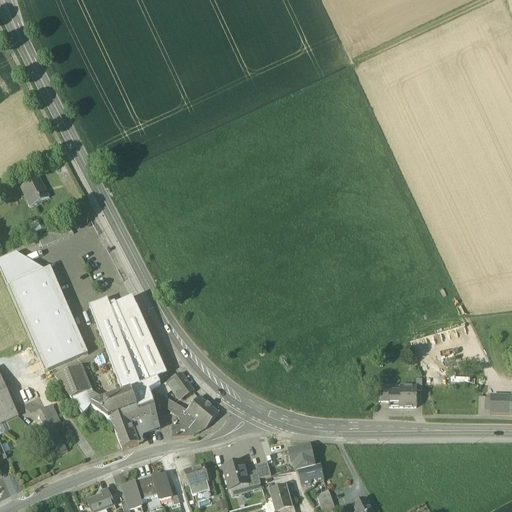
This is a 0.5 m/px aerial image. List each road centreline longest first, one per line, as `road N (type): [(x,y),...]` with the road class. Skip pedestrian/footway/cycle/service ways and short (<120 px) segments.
road 1 (secondary): [(17,29),(183,346),(256,408)]
road 2 (residential): [(256,408),(206,444),(143,456),(6,511)]
road 3 (secondary): [(256,408),(323,429),(511,431)]
road 4 (track): [(490,0),(351,64)]
